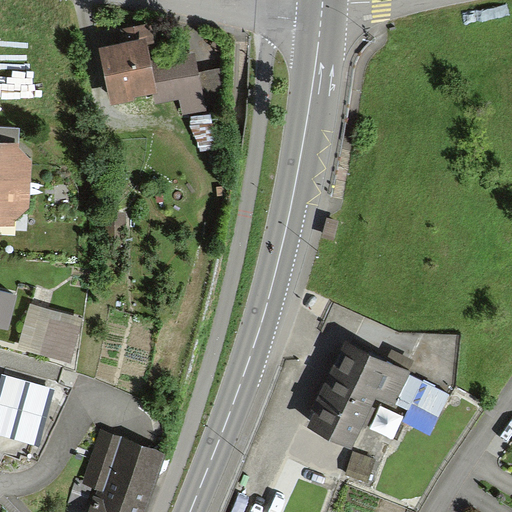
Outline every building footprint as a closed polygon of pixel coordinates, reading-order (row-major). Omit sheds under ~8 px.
[(137,101),(136,96),(155,93),(158,106),(180,101),(183,117),(208,112),(207,106),(233,101),(227,71),(200,76),(195,53),(153,61),(149,37),(102,46),(113,105),(137,101)] [(20,127),(0,126),(0,142),(19,143),(20,127)] [(0,225),(14,226),(15,220),(29,209),(31,162),(19,148),(19,143),(0,142),(0,225)] [(0,283),(0,318),(9,321),(16,287),(0,283)] [(14,349),(71,363),(84,314),(27,300),(14,349)] [(315,404),(307,419),(351,441),(376,390),(408,406),(401,419),(430,433),(451,392),(407,369),(408,366),(346,335),(312,402),(315,404)] [(52,387),(3,374),(0,384),(0,428),(38,438),(52,387)] [(143,511),(165,446),(99,425),(81,478),(93,482),(83,511),(143,511)] [(352,449),(345,472),(367,479),(374,456),(352,449)]
